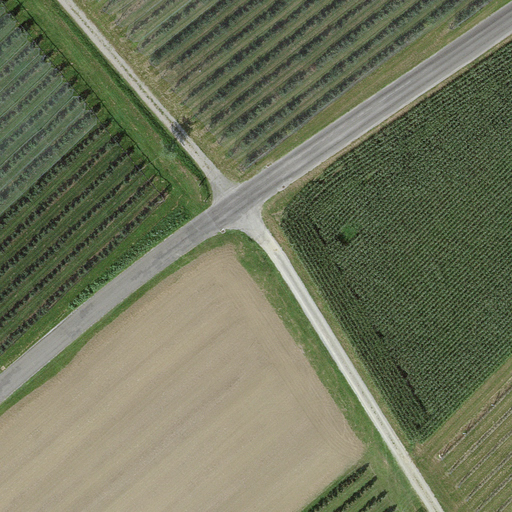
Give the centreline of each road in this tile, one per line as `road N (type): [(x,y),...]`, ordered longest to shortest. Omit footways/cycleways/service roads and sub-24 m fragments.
road 1 (unclassified): [(0,401),(239,207),(511,18)]
road 2 (track): [(438,511),(294,280),(64,0)]
